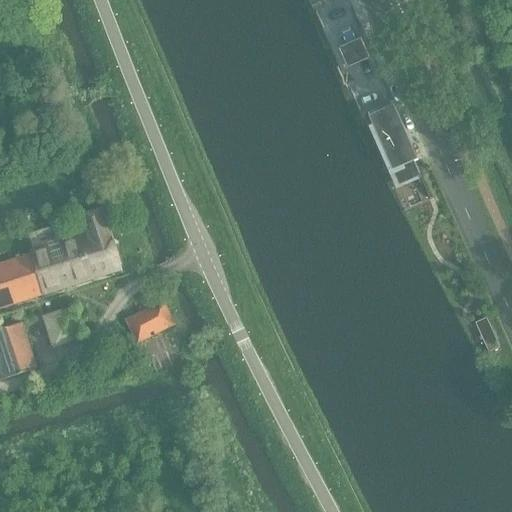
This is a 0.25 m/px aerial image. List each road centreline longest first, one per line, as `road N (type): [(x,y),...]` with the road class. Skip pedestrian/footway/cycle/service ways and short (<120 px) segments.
road 1 (unclassified): [(332,511),(203,257),(101,0)]
road 2 (tertiary): [(511,317),(369,0)]
